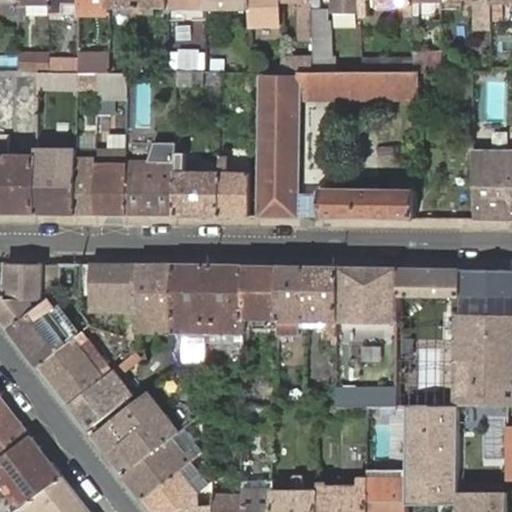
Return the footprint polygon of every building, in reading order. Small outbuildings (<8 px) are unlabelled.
[(19,0),(0,0),(0,14),(19,15),(19,0)] [(49,0),(19,0),(19,15),(50,15),(50,14),(49,0)] [(79,0),(49,0),(50,14),(79,14),(79,0)] [(109,0),(79,0),(79,14),(89,14),(101,14),(110,14),(110,8),(109,0)] [(169,0),(109,0),(110,8),(130,8),(130,14),(146,14),(146,8),(170,8),(169,0)] [(206,0),(169,0),(170,8),(170,10),(207,10),(206,5),(206,0)] [(251,0),(206,0),(206,5),(207,10),(207,11),(251,10),(251,0)] [(251,0),(251,10),(252,25),(276,24),(276,0),(251,0)] [(302,0),(302,19),(297,19),(297,38),(312,38),(312,37),(311,0),(302,0)] [(361,0),(311,0),(312,37),(330,36),(330,22),(328,22),(327,16),(327,8),(356,8),(356,16),(362,16),(361,0)] [(411,0),(361,0),(362,16),(370,16),(369,0),(378,0),(378,7),(380,9),(393,9),(395,7),(395,0),(404,0),(404,16),(412,16),(412,14),(411,0)] [(411,0),(412,14),(419,15),(419,0),(411,0)] [(491,0),(475,0),(476,30),(492,30),(492,21),(491,0)] [(511,0),(491,0),(492,21),(502,21),(502,1),(511,0),(511,54),(498,55),(498,68),(511,68),(511,0)] [(111,51),(80,52),(80,57),(80,59),(80,72),(80,74),(100,74),(111,74),(111,57),(111,51)] [(441,70),(441,53),(414,53),(414,71),(441,70)] [(20,55),(20,72),(50,72),(50,60),(50,55),(20,55)] [(283,55),(283,73),(300,73),(312,73),(312,56),(312,55),(283,55)] [(336,56),(312,56),(312,73),(336,73),(336,56)] [(205,71),(205,58),(175,58),(174,71),(205,71)] [(50,60),(50,72),(80,72),(80,59),(50,60)] [(362,60),(362,72),(412,72),(412,59),(362,60)] [(223,60),(212,60),(212,69),(223,69),(223,60)] [(150,62),(135,62),(135,73),(150,72),(150,62)] [(312,73),(300,73),(300,77),(263,77),(261,217),(299,217),(299,194),(301,99),(362,98),(362,72),(336,73),(312,73)] [(412,72),(362,72),(362,98),(419,98),(420,72),(412,72)] [(204,73),(179,73),(179,86),(204,86),(204,73)] [(233,73),(223,73),(223,82),(233,82),(233,73)] [(50,74),(38,74),(38,90),(80,90),(80,74),(50,74)] [(99,90),(99,116),(114,116),(116,101),(129,101),(129,90),(129,74),(111,74),(100,74),(99,90)] [(127,215),(177,216),(178,153),(178,144),(158,144),(151,161),(128,161),(127,215)] [(79,150),(38,149),(38,156),(37,214),(77,214),(79,150)] [(98,149),(79,149),(79,150),(77,214),(97,214),(98,154),(98,149)] [(128,149),(98,149),(98,154),(97,214),(127,215),(128,161),(128,149)] [(511,151),(475,152),(476,220),(511,220),(511,151)] [(186,153),(178,153),(177,216),(221,216),(222,171),(186,171),(186,153)] [(0,213),(37,214),(38,156),(19,156),(11,156),(0,155),(0,213)] [(251,217),(253,172),(230,171),(230,156),(222,156),(222,171),(221,216),(251,217)] [(417,219),(418,190),(376,190),(358,190),(327,189),(322,195),(321,218),(417,219)] [(299,194),(299,217),(321,218),(322,195),(299,194)] [(62,264),(8,263),(7,296),(3,296),(0,296),(0,313),(12,329),(53,297),(62,297),(62,264)] [(142,264),(93,264),(92,311),(127,311),(131,311),(131,322),(130,339),(140,343),(140,334),(141,322),(142,264)] [(142,264),(141,322),(140,334),(176,335),(175,265),(142,264)] [(210,265),(175,265),(176,335),(176,353),(189,353),(189,345),(189,335),(195,335),(217,336),(223,336),(246,336),(247,320),(247,266),(210,265)] [(281,266),(247,266),(247,320),(270,320),(270,328),(280,328),(281,266)] [(309,267),(281,266),(280,328),(280,334),(302,334),(302,325),(308,325),(309,267)] [(342,267),(309,267),(308,325),(328,325),(329,345),(341,345),(341,323),(342,267)] [(371,268),(342,267),(341,323),(399,324),(399,294),(400,268),(371,268)] [(462,269),(400,268),(399,294),(462,296),(462,269)] [(511,270),(462,269),(462,296),(511,296),(511,270)] [(53,297),(12,329),(40,365),(76,337),(55,309),(60,306),(53,297)] [(60,306),(55,309),(76,337),(81,333),(60,306)] [(511,314),(456,313),(454,405),(459,405),(510,405),(510,445),(510,471),(511,471),(511,314)] [(76,337),(40,365),(71,405),(116,371),(111,365),(103,372),(82,344),(90,337),(85,330),(81,333),(76,337)] [(111,365),(90,337),(82,344),(103,372),(111,365)] [(140,353),(122,367),(127,372),(143,360),(140,353)] [(180,362),(176,353),(140,353),(143,360),(144,361),(180,362)] [(116,371),(71,405),(90,430),(135,396),(120,377),(127,372),(122,367),(116,371)] [(280,384),(246,384),(245,406),(275,406),(279,407),(280,384)] [(334,405),(395,406),(395,386),(334,385),(334,405)] [(110,455),(165,411),(151,392),(94,435),(110,455)] [(1,396),(0,396),(0,460),(32,436),(1,396)] [(409,478),(409,508),(453,508),(453,492),(454,405),(410,405),(409,478)] [(343,406),(340,406),(331,407),(332,414),(343,414),(343,406)] [(172,439),(182,432),(165,411),(110,455),(126,477),(172,439)] [(182,432),(172,439),(185,456),(195,449),(199,445),(186,428),(182,432)] [(0,460),(0,511),(14,511),(63,476),(32,436),(0,460)] [(192,462),(201,456),(195,449),(185,456),(172,439),(126,477),(145,500),(182,470),(192,462)] [(192,462),(182,470),(198,491),(209,482),(192,462)] [(145,500),(153,511),(175,511),(198,491),(182,470),(145,500)] [(91,511),(63,476),(14,511),(91,511)] [(321,494),(319,494),(318,511),(369,511),(369,478),(359,479),(359,487),(329,487),(329,485),(320,485),(321,494)] [(369,478),(369,511),(409,511),(409,508),(409,478),(369,478)] [(275,481),(245,481),(244,497),(243,511),(274,511),(275,490),(275,481)] [(282,490),(275,490),(274,511),(318,511),(319,494),(319,490),(282,490)] [(214,511),(214,507),(200,507),(200,493),(198,491),(175,511),(214,511)] [(453,508),(452,511),(503,511),(503,492),(453,492),(453,508)] [(243,511),(244,497),(215,496),(214,507),(214,511),(243,511)]
